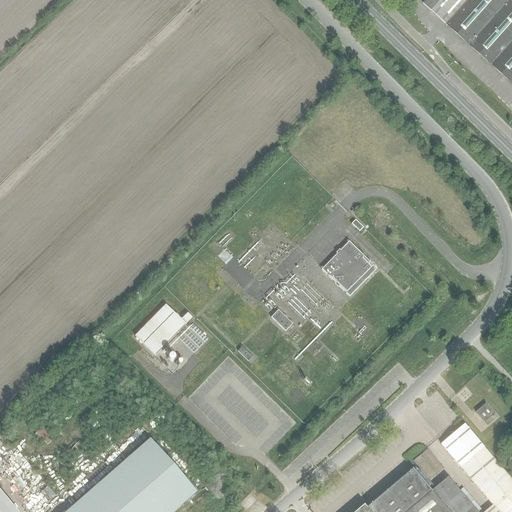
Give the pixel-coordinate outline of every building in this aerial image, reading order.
[(511,0),(427,0),(423,5),(446,26),(447,25),(511,83),(511,0)] [(359,232),(363,228),(355,220),(351,224),(359,232)] [(349,297),(377,269),(349,241),(321,270),(349,297)] [(192,318),(187,313),(181,320),(165,305),(135,336),(155,356),(192,318)] [(271,318),(285,332),(293,324),(278,310),(271,318)] [(248,362),(252,357),(242,347),(237,351),(248,362)] [(487,425),(497,417),(486,404),(476,412),(487,425)] [(45,439),(52,432),(46,425),(38,432),(45,439)] [(150,439),(66,511),(174,511),(196,493),(150,439)] [(511,511),(511,480),(484,447),(461,467),(498,511),(511,511)] [(477,511),(448,477),(431,491),(423,482),(427,479),(428,480),(443,468),(427,449),(413,461),(420,470),(417,473),(413,469),(366,507),(363,505),(354,511),(477,511)] [(0,511),(17,511),(0,491),(0,511)]
